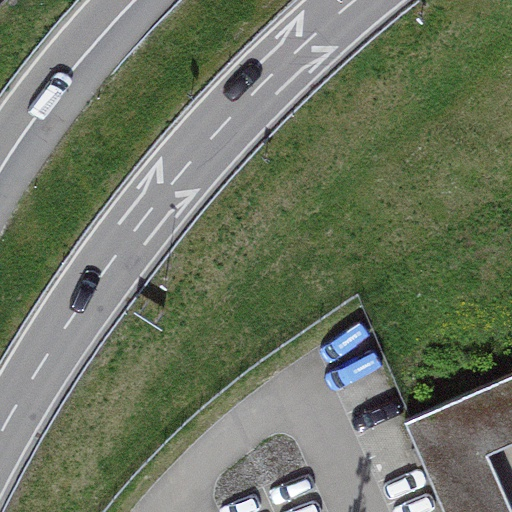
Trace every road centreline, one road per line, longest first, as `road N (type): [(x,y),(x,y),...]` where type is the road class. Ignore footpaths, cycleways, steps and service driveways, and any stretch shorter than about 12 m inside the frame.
road 1 (motorway): [(0,430),(35,367),(165,189),(304,43),(356,0)]
road 2 (motorway): [(0,136),(111,0)]
